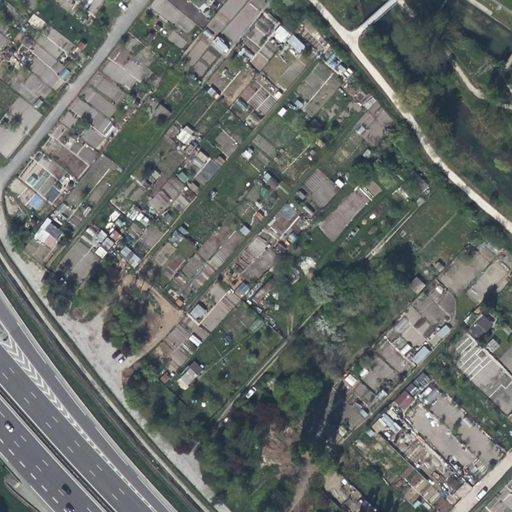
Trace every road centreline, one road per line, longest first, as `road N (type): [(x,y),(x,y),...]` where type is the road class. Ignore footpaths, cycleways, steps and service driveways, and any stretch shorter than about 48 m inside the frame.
road 1 (track): [(133,271),(318,57)]
road 2 (motorway): [(165,511),(0,308)]
road 3 (track): [(64,243),(197,88)]
road 4 (motorway): [(137,511),(0,362)]
road 5 (track): [(109,382),(176,313),(133,271)]
